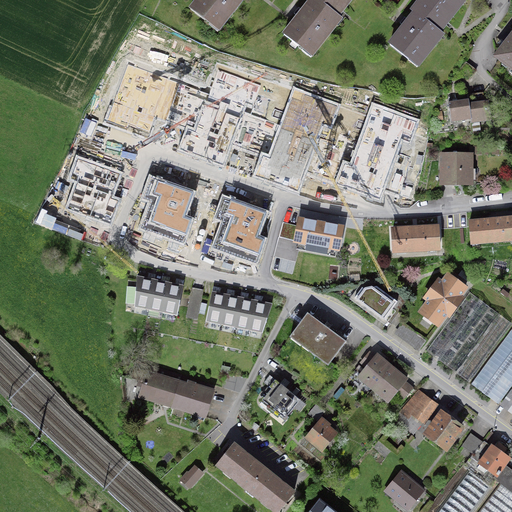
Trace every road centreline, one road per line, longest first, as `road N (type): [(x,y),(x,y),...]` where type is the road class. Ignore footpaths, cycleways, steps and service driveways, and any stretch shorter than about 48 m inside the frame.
road 1 (residential): [(511,203),(361,214),(290,201),(155,157)]
road 2 (residential): [(295,294),(124,251),(155,157)]
road 3 (residential): [(288,476),(227,428),(295,294)]
road 4 (residential): [(511,432),(378,338)]
